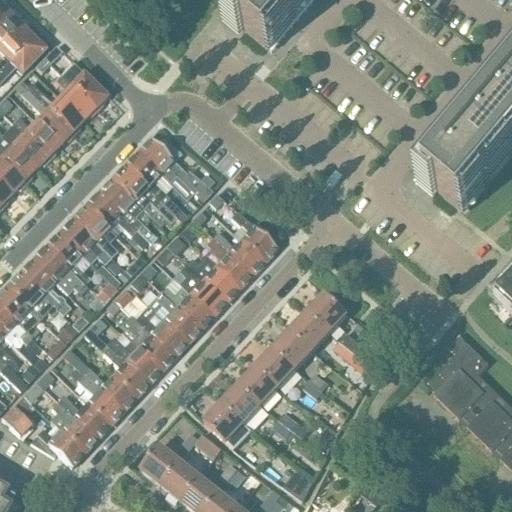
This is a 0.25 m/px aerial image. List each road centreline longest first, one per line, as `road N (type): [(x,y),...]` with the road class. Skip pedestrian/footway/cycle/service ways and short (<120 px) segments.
road 1 (residential): [(76,498),(331,228)]
road 2 (residential): [(331,228),(196,110),(180,104),(152,115)]
road 3 (residential): [(0,270),(152,115)]
road 4 (residential): [(377,192),(511,26)]
road 5 (residential): [(152,115),(37,0)]
road 6 (residential): [(443,322),(331,228)]
